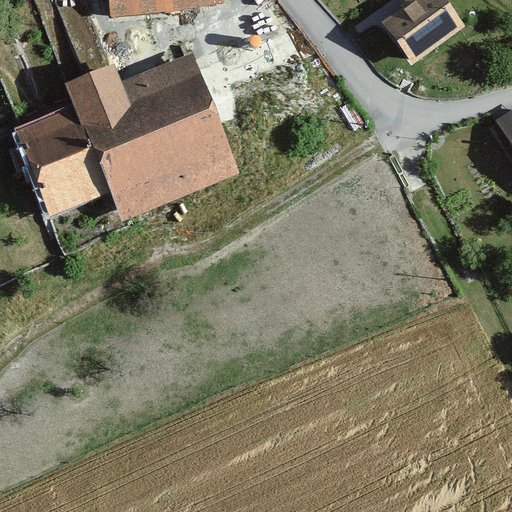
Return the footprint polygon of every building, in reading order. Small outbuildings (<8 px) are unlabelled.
[(112,0),(117,27),(230,8),(228,0),(112,0)] [(464,23),(447,0),(419,0),(385,26),(412,62),(464,23)] [(316,56),(296,24),(195,67),(233,159),(245,154),(231,121),(244,117),(232,91),(316,56)] [(112,67),(65,87),(75,110),(16,134),(50,218),(108,194),(120,224),(239,175),(190,55),(119,84),(112,67)] [(511,118),(501,126),(511,142),(511,118)]
